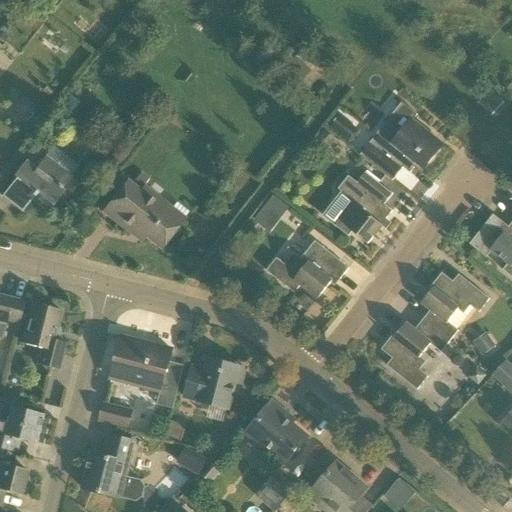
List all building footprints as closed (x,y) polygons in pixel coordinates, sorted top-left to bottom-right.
[(281,70),(284,73),(281,76),(303,95),(324,69),(303,51),(296,59),(292,56),(281,70)] [(69,94),(56,111),(66,119),(79,102),(69,94)] [(485,104),(482,107),(494,119),(507,106),(495,94),(485,104)] [(444,145),(414,120),(418,115),(403,103),(389,119),(361,155),(393,181),(404,168),(411,173),(418,165),(424,170),(444,145)] [(336,141),(324,131),(315,142),(327,152),(336,141)] [(26,161),(13,177),(16,179),(2,196),(23,212),(36,195),(52,207),(64,192),(61,189),(70,177),(45,157),(36,169),(26,161)] [(142,172),(135,181),(143,187),(150,179),(142,172)] [(385,205),(393,194),(366,173),(358,183),(349,176),(339,189),(355,202),(336,226),(349,237),(353,232),(369,245),(383,226),(382,225),(393,211),(385,205)] [(127,182),(104,212),(141,241),(145,237),(161,249),(183,220),(144,188),(140,193),(127,182)] [(289,208),(274,196),(254,220),(270,233),(289,208)] [(511,224),(509,228),(503,228),(502,222),(495,216),(494,215),(471,245),(487,258),(492,251),(509,264),(504,271),(511,277),(511,224)] [(295,254),(286,265),(277,258),(267,271),(295,293),(301,286),(319,299),(337,277),(341,280),(350,268),(316,241),(301,259),(295,254)] [(474,309),(475,309),(480,313),(491,299),(460,275),(454,282),(443,273),(431,288),(433,289),(422,303),(431,310),(423,320),(450,342),(459,331),(458,330),(474,309)] [(19,324),(25,302),(0,295),(0,339),(2,340),(7,321),(19,324)] [(37,365),(59,371),(66,344),(54,341),(61,311),(32,304),(23,345),(41,349),(37,365)] [(442,353),(450,342),(423,320),(416,330),(407,323),(396,337),(393,336),(382,350),(393,359),(387,366),(418,391),(429,377),(421,370),(427,362),(421,357),(431,344),(442,353)] [(487,333),(474,342),(484,356),(497,346),(487,333)] [(140,344),(141,342),(122,337),(111,379),(163,392),(173,350),(171,350),(171,352),(140,344)] [(185,400),(229,411),(240,367),(209,359),(206,371),(193,367),(185,400)] [(511,365),(507,361),(493,376),(511,392),(511,365)] [(487,375),(477,367),(469,378),(479,386),(487,375)] [(287,414),(273,402),(248,431),(286,463),(308,438),(284,418),(287,414)] [(131,411),(106,405),(105,405),(101,420),(127,426),(131,411)] [(0,449),(17,454),(21,441),(35,445),(43,415),(11,407),(7,422),(0,420),(0,449)] [(511,414),(502,425),(511,434),(511,414)] [(173,422),(168,437),(181,441),(185,429),(178,423),(173,422)] [(92,453),(83,489),(122,498),(136,501),(143,497),(146,487),(141,480),(127,476),(135,443),(110,436),(105,456),(92,453)] [(187,448),(178,464),(200,477),(209,461),(187,448)] [(0,463),(0,504),(2,505),(5,492),(21,496),(28,471),(0,463)] [(212,463),(202,476),(213,484),(223,471),(212,463)] [(328,511),(368,511),(372,508),(360,498),(368,488),(337,463),(309,496),(328,511)] [(276,509),(293,490),(277,476),(260,495),(276,509)] [(505,508),(511,501),(500,492),(494,499),(505,508)]
